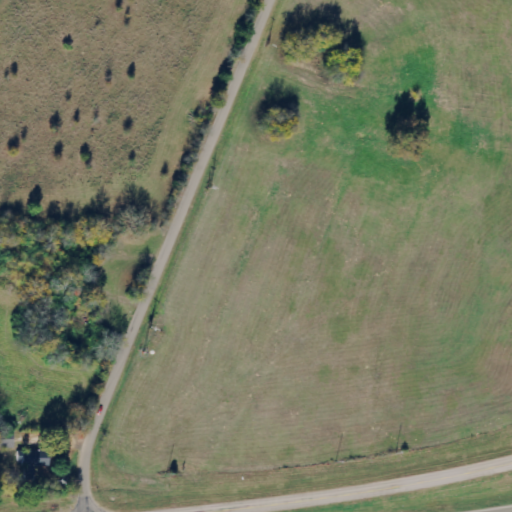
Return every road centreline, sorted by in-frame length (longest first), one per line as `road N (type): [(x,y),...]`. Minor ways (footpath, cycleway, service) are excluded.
road 1 (residential): [(84,511),(78,465),(271,0)]
road 2 (tertiary): [(511,461),(196,511)]
